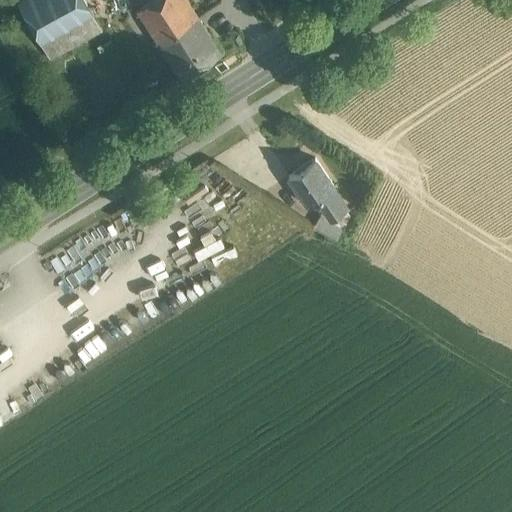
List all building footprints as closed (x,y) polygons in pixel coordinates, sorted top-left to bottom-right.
[(31,0),(23,5),(54,61),(104,33),(85,0),(31,0)] [(150,0),(148,2),(138,8),(160,43),(202,16),(191,0),(150,0)] [(202,16),(160,43),(183,77),(224,51),(202,16)] [(337,186),(318,159),(291,178),(310,205),(320,198),(332,190),(337,186)] [(345,208),(332,190),(320,198),(333,216),(345,208)] [(348,213),(335,223),(345,229),(352,218),(348,213)] [(335,223),(323,215),(315,227),(337,240),(345,229),(335,223)]
